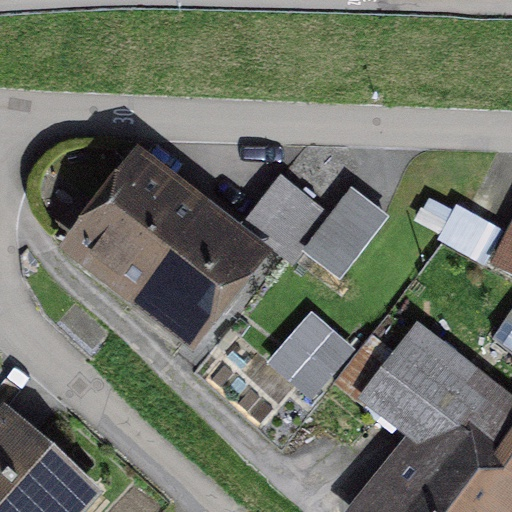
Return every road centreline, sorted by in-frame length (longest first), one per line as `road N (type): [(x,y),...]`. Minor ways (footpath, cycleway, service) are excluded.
road 1 (residential): [(0,109),(511,128)]
road 2 (residential): [(0,316),(217,511)]
